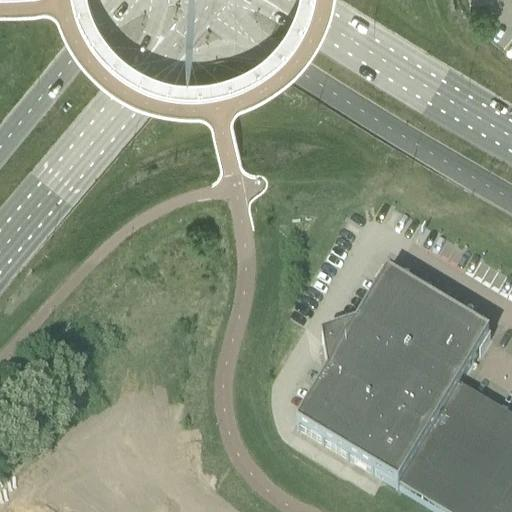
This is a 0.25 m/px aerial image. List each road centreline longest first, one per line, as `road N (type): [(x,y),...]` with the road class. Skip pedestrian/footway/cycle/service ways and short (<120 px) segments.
road 1 (secondary): [(250,39),(511,198)]
road 2 (secondary): [(511,134),(307,8)]
road 3 (secondary): [(0,253),(146,81)]
road 4 (secondary): [(107,15),(0,148)]
